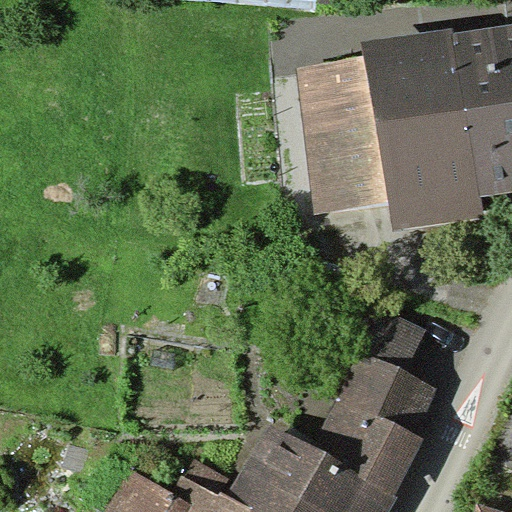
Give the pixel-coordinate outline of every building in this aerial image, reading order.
[(511,33),(363,57),(365,66),(387,203),(390,221),(511,201),(511,33)] [(387,203),(365,66),(296,77),(318,215),(387,203)] [(233,481),(226,494),(259,511),(385,511),(425,437),(418,433),(441,390),(404,370),(426,331),(382,308),(334,399),(310,386),(287,430),(266,419),(233,481)] [(259,511),(226,494),(233,481),(192,459),(173,494),(190,503),(185,511),(259,511)] [(511,511),(511,469),(497,511),(511,511)] [(103,511),(185,511),(190,503),(173,494),(132,470),(103,511)]
